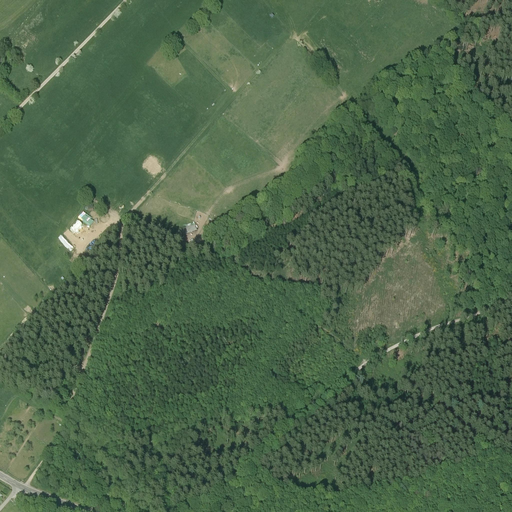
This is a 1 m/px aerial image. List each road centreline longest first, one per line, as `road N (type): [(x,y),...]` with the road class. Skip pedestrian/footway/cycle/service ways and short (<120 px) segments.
road 1 (track): [(228,481),(369,360),(511,296)]
road 2 (track): [(23,489),(64,426),(113,291),(120,232)]
road 3 (track): [(228,481),(329,498),(406,484),(436,490)]
road 4 (track): [(0,127),(124,0)]
